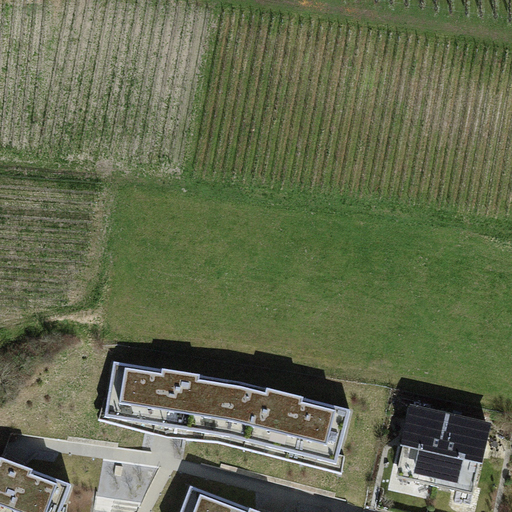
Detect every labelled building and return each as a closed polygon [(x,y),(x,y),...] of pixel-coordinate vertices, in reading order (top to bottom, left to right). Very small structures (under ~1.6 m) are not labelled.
[(234,379),(114,363),(108,398),(105,397),(99,418),(166,435),(216,440),(342,471),(344,455),(338,454),(348,410),(234,379)] [(455,425),(413,415),(395,485),(437,496),(455,425)] [(496,436),(455,425),(437,496),(478,506),(496,436)] [(0,511),(66,511),(68,507),(65,506),(72,490),(2,462),(0,461),(0,511)] [(260,511),(189,485),(178,511),(260,511)] [(96,511),(97,500),(71,498),(69,511),(96,511)]
